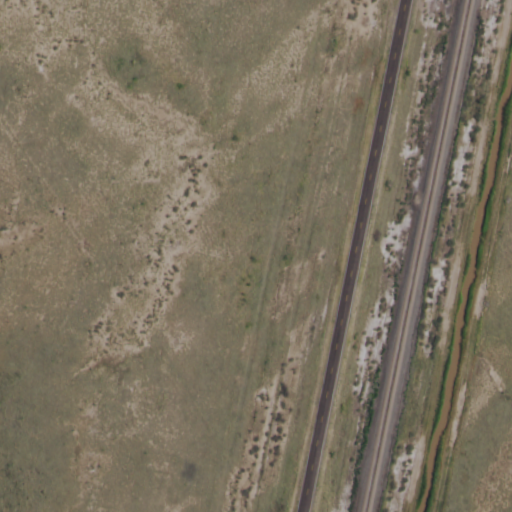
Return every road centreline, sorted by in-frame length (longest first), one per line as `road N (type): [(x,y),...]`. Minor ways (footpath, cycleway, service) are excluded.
road 1 (track): [(511,0),(407,511)]
road 2 (secondary): [(299,511),(403,0)]
road 3 (track): [(511,119),(432,511)]
